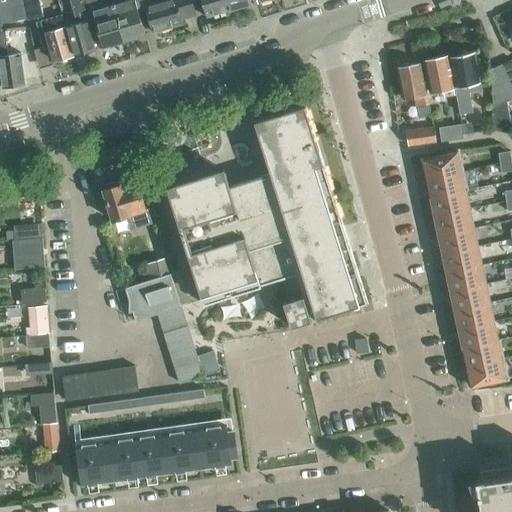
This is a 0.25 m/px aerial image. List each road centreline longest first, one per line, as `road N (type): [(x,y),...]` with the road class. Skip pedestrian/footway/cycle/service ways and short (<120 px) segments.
road 1 (residential): [(422,437),(403,315),(327,28)]
road 2 (tertiary): [(0,129),(327,28)]
road 3 (residential): [(426,473),(135,511)]
